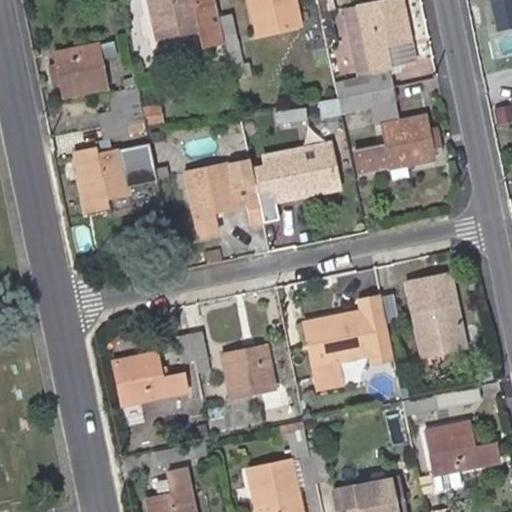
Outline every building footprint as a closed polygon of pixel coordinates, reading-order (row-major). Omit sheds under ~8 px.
[(146,0),(155,39),(197,31),(191,0),(146,0)] [(219,18),(214,0),(191,0),(197,31),(201,47),(211,45),(207,21),(219,18)] [(249,0),(256,34),(300,26),(294,0),(249,0)] [(318,0),(321,9),(333,7),(331,0),(318,0)] [(400,0),(371,0),(356,3),(370,67),(388,64),(383,42),(408,37),(400,0)] [(511,0),(488,0),(491,11),(511,5),(511,0)] [(356,3),(344,5),(358,71),(370,67),(356,3)] [(330,14),(320,16),(324,38),(333,36),(330,14)] [(225,17),(219,18),(224,43),(238,40),(232,15),(225,17)] [(224,43),(219,18),(207,21),(211,45),(224,43)] [(408,37),(383,42),(388,64),(413,59),(408,37)] [(111,40),(97,43),(100,56),(113,53),(111,40)] [(238,40),(224,43),(231,77),(249,73),(247,62),(242,64),(238,40)] [(97,43),(97,42),(54,51),(56,64),(59,80),(62,96),(105,86),(100,56),(97,43)] [(59,80),(56,64),(48,65),(51,82),(59,80)] [(362,78),(365,90),(390,84),(391,84),(389,73),(362,78)] [(129,106),(121,108),(111,110),(97,112),(100,126),(124,121),(142,117),(134,77),(124,79),(125,90),(129,106)] [(335,83),(338,97),(365,90),(362,78),(335,83)] [(390,84),(365,90),(368,103),(393,97),(391,84),(390,84)] [(111,110),(121,108),(129,106),(125,90),(108,93),(111,110)] [(338,97),(340,109),(368,103),(365,90),(338,97)] [(393,97),(368,103),(373,125),(380,124),(380,123),(399,119),(394,98),(393,97)] [(158,104),(143,106),(146,123),(161,121),(158,104)] [(424,114),(399,119),(380,123),(380,124),(383,141),(353,147),(358,173),(432,158),(431,148),(440,147),(436,125),(426,127),(424,114)] [(126,134),(124,121),(100,126),(102,138),(126,134)] [(162,130),(149,132),(151,141),(164,139),(162,130)] [(334,187),(325,145),(262,157),(266,176),(268,176),(287,172),(289,184),(292,196),(312,192),(334,187)] [(74,158),(84,202),(126,193),(117,150),(74,158)] [(256,199),(248,160),(184,172),(198,235),(216,232),(213,212),(245,206),(249,225),(261,223),(256,199)] [(270,188),(289,184),(287,172),(268,176),(270,188)] [(256,199),(261,223),(276,220),(270,196),(256,199)] [(465,347),(453,282),(432,286),(437,308),(412,312),(422,354),(465,347)] [(394,294),(380,297),(385,319),(385,321),(399,318),(394,294)] [(385,319),(380,297),(368,299),(373,323),(385,321),(385,319)] [(340,360),(379,351),(375,333),(352,337),(350,328),(347,313),(304,322),(313,365),(340,360)] [(385,321),(373,323),(375,333),(379,351),(391,348),(385,321)] [(373,323),(350,328),(352,337),(375,333),(373,323)] [(194,358),(194,359),(208,357),(202,333),(190,335),(194,358)] [(182,362),(194,359),(194,358),(190,335),(177,337),(182,362)] [(230,397),(274,387),(265,345),(222,352),(230,397)] [(113,361),(122,403),(185,390),(182,373),(167,375),(162,376),(160,366),(157,352),(113,361)] [(208,357),(194,359),(197,372),(210,369),(208,357)] [(340,360),(313,365),(318,385),(344,379),(340,360)] [(485,381),(461,386),(464,400),(487,395),(485,381)] [(460,387),(431,392),(434,406),(464,400),(460,387)] [(434,406),(431,392),(402,399),(405,412),(434,406)] [(311,399),(302,401),(305,416),(314,414),(311,399)] [(305,430),(303,419),(280,424),(282,436),(288,435),(288,433),(303,430),(305,430)] [(425,430),(434,473),(497,461),(494,443),(473,446),(468,421),(425,430)] [(294,460),(299,459),(308,457),(303,430),(288,433),(288,435),(294,460)] [(204,439),(181,444),(184,458),(207,453),(204,439)] [(184,458),(181,444),(157,449),(159,462),(184,458)] [(316,481),(330,479),(325,454),(311,456),(316,481)] [(303,484),(316,481),(311,456),(308,457),(299,459),(303,484)] [(292,460),(297,485),(303,484),(299,459),(294,460),(292,460)] [(302,511),(297,485),(292,460),(248,470),(256,511),(302,511)] [(147,496),(150,511),(194,511),(186,469),(168,472),(172,492),(147,496)] [(440,488),(438,475),(420,478),(423,491),(440,488)] [(404,511),(398,478),(334,489),(338,509),(359,505),(360,511),(404,511)]
